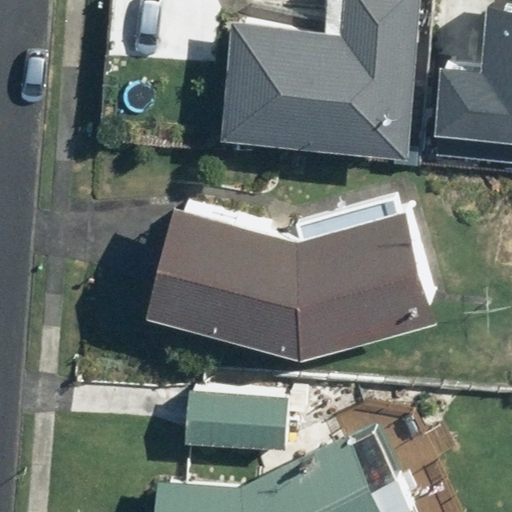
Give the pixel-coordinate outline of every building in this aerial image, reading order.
[(401,139),(414,0),(330,0),(328,19),(230,10),(219,121),(401,139)] [(413,56),(410,145),(511,147),(511,0),(458,0),(457,57),(413,56)] [(172,187),(143,297),(301,338),(440,299),(408,183),(288,217),(172,187)] [(299,383),(188,381),(187,433),(297,435),(299,383)] [(154,511),(425,511),(375,409),(242,474),(156,470),(154,511)]
